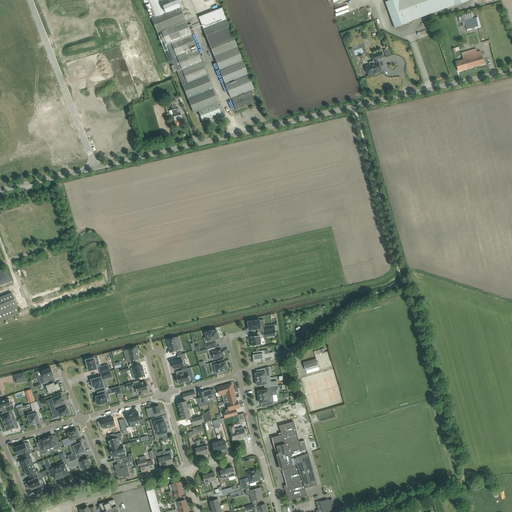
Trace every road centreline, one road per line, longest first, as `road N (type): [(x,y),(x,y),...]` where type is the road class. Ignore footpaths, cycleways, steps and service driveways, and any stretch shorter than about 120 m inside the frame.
road 1 (unclassified): [(0,190),(511,71)]
road 2 (residential): [(80,417),(101,470),(27,497),(0,439)]
